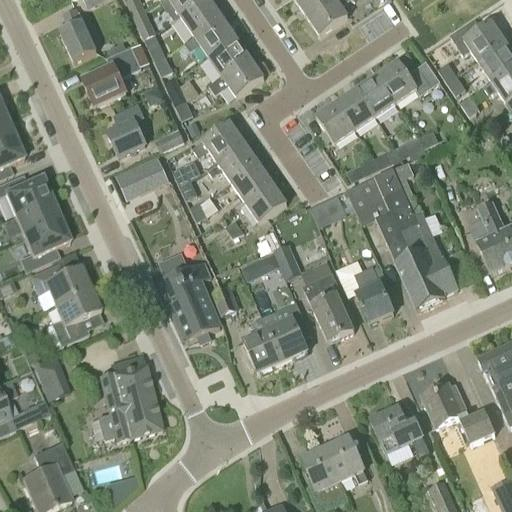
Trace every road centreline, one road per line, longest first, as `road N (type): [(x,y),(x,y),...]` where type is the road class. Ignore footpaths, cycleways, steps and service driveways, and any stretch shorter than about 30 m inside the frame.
road 1 (unclassified): [(213,453),(0,0)]
road 2 (unclassified): [(213,453),(511,308)]
road 3 (residential): [(309,201),(269,120),(302,95)]
